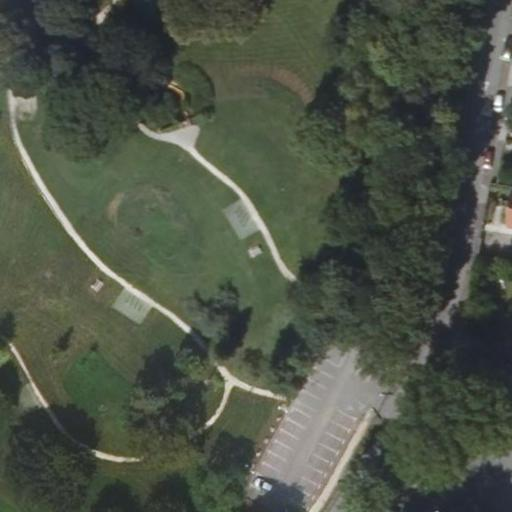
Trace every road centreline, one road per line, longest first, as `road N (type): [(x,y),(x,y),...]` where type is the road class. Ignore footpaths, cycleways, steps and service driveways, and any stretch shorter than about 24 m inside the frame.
road 1 (residential): [(439,344),(502,0)]
road 2 (unclassified): [(439,344),(337,511)]
